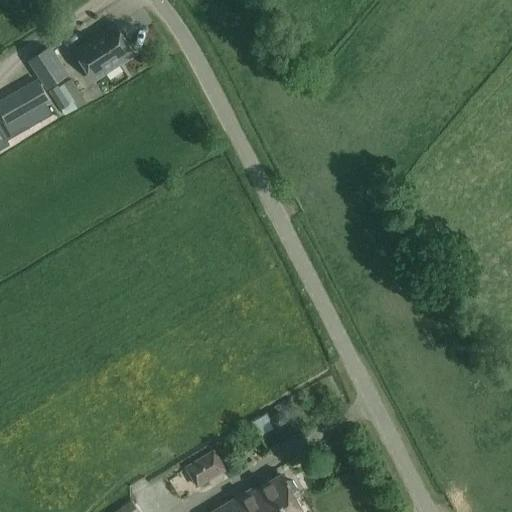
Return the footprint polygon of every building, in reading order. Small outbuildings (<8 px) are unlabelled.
[(135,54),(115,24),(76,50),(95,80),(135,54)] [(50,48),(30,61),(48,88),(68,75),(50,48)] [(38,81),(0,103),(0,108),(10,126),(51,102),(38,81)] [(264,412),(255,417),(269,438),(277,433),(264,412)] [(273,416),(271,422),(275,428),(281,429),(286,427),(288,420),(285,414),(279,413),(273,416)] [(198,487),(225,470),(214,452),(187,469),(198,487)] [(214,511),(304,511),(294,494),(297,488),(293,480),(286,481),(283,475),(254,492),(253,496),(248,500),(245,494),(214,511)] [(140,511),(132,500),(114,511),(140,511)]
